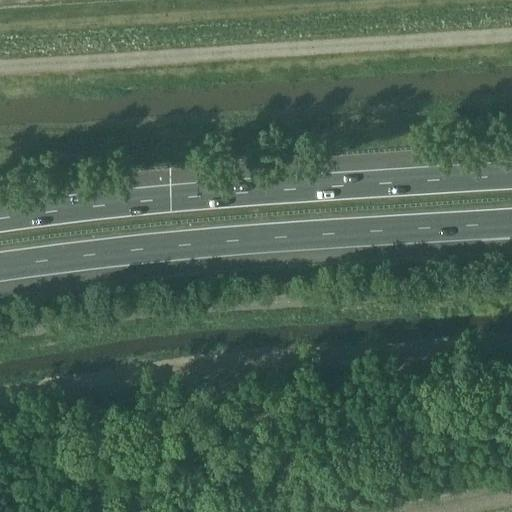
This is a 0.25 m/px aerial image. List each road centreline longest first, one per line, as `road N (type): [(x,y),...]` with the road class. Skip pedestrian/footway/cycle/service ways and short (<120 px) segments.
road 1 (track): [(0,425),(236,366),(511,344)]
road 2 (motorway): [(511,178),(149,201),(0,221)]
road 3 (motorway): [(0,270),(511,225)]
